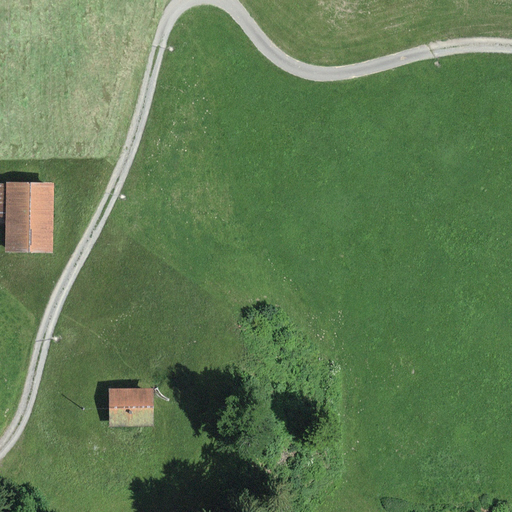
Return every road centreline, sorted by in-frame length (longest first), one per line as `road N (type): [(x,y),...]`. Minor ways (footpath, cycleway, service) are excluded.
road 1 (track): [(0,447),(26,402),(56,302),(129,152),(160,35),(186,0)]
road 2 (track): [(223,0),(266,47),(298,69),(330,75),(471,42),(511,46)]
